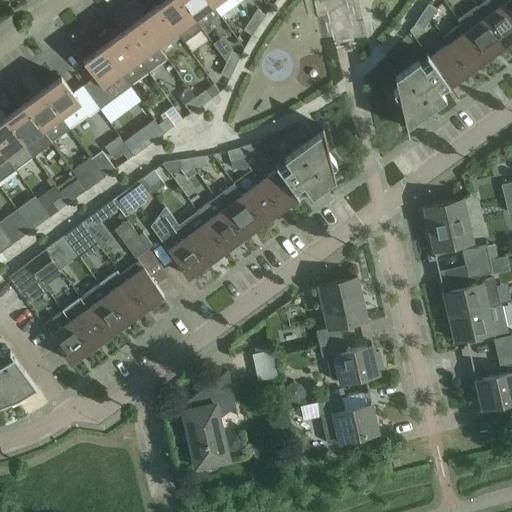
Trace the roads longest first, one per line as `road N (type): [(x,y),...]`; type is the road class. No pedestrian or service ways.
road 1 (residential): [(380,208),(140,384)]
road 2 (residential): [(432,436),(380,208)]
road 3 (residential): [(511,111),(380,208)]
road 4 (residential): [(0,313),(71,411)]
